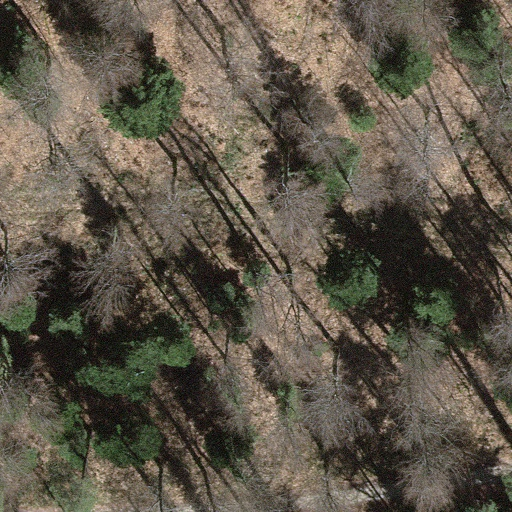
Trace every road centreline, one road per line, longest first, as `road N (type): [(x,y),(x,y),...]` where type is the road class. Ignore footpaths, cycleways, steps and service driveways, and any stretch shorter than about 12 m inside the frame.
road 1 (track): [(0,205),(210,201),(511,240)]
road 2 (track): [(143,511),(361,493),(511,469)]
